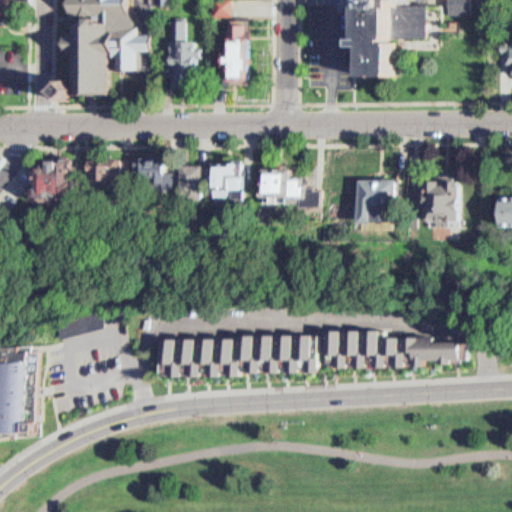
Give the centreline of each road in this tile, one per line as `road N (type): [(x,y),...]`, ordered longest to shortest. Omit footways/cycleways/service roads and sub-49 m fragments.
road 1 (tertiary): [(0,485),(64,442),(131,414),(511,385)]
road 2 (tertiary): [(511,120),(0,125)]
road 3 (residential): [(46,125),(45,0)]
road 4 (residential): [(290,122),(288,0)]
